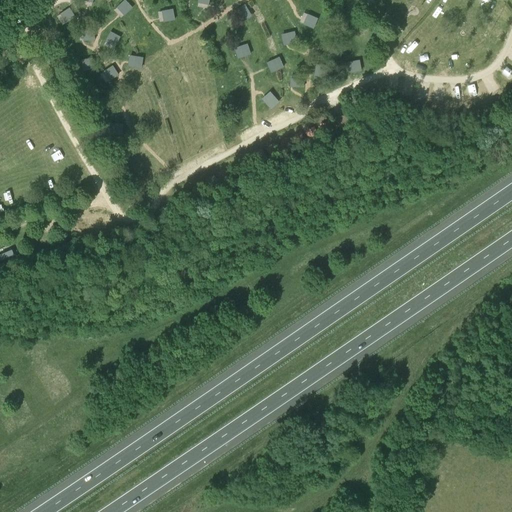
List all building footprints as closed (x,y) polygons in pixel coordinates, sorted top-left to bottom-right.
[(123,0),(114,9),(122,17),(131,8),(123,0)] [(198,0),(197,6),(208,8),(209,0),(198,0)] [(244,4),(233,11),(239,20),(250,14),(244,4)] [(26,17),(27,19),(34,13),(30,9),(24,13),(24,14),(26,17)] [(68,9),(58,16),(64,25),(75,18),(68,9)] [(172,10),(159,13),(161,23),(174,21),(172,10)] [(317,20),(305,15),(300,24),(311,30),(317,20)] [(80,42),(93,41),(93,30),(80,30),(80,42)] [(110,32),(103,43),(113,48),(119,38),(110,32)] [(295,32),(283,36),(286,46),(298,43),(295,32)] [(330,42),(329,54),(343,55),(344,43),(330,42)] [(248,46),(236,50),(239,60),(251,56),(248,46)] [(142,58),(129,57),(128,68),(141,69),(142,58)] [(89,58),(78,63),(83,73),(94,68),(89,58)] [(279,58),(267,63),(272,73),(283,68),(279,58)] [(360,62),(347,63),(348,74),(361,73),(360,62)] [(112,67),(101,73),(107,83),(118,76),(112,67)] [(303,77),(290,76),(290,88),(303,88),(303,77)] [(272,94),(263,102),(270,110),(280,102),(272,94)] [(112,104),(101,99),(96,108),(107,114),(112,104)] [(353,114),(335,116),(332,117),(334,130),(355,127),(353,114)] [(110,124),(108,137),(119,138),(121,126),(110,124)] [(317,136),(313,129),(307,132),(310,139),(317,136)] [(303,142),(300,135),(294,137),(297,144),(303,142)] [(290,146),(287,139),(281,142),(284,149),(290,146)] [(277,150),(274,143),(268,146),(271,153),(277,150)] [(265,157),(261,150),(255,152),(258,159),(265,157)] [(252,164),(248,157),(242,160),(245,167),(252,164)] [(240,171),(236,164),(230,167),(233,174),(240,171)] [(227,178),(224,171),(218,174),(221,181),(227,178)] [(215,185),(212,179),(206,181),(209,188),(215,185)] [(203,191),(199,184),(193,187),(196,194),(203,191)] [(191,199),(187,192),(181,195),(185,202),(191,199)]
